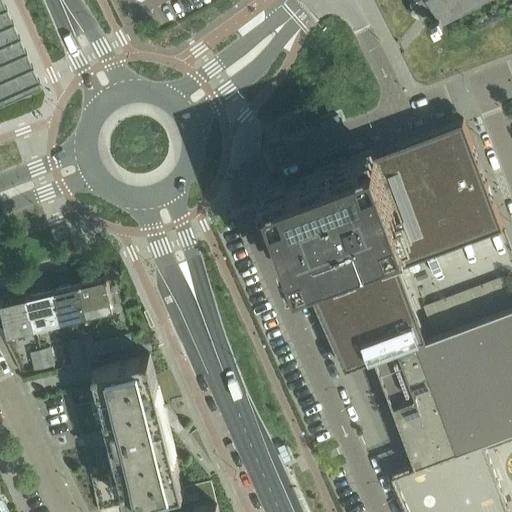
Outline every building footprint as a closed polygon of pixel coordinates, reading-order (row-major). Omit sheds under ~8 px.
[(1,0),(0,0),(0,103),(41,85),(4,4),(1,0)] [(511,0),(413,0),(420,12),(423,11),(432,18),(434,17),(436,22),(476,0),(511,0)] [(321,130),(312,104),(276,116),(285,142),(321,130)] [(376,151),(265,192),(303,275),(311,272),(319,293),(313,296),(345,370),(376,358),(428,339),(427,337),(400,264),(506,225),(466,118),(398,143),(400,147),(377,156),(376,151)] [(107,275),(80,282),(88,314),(115,307),(107,275)] [(511,293),(505,275),(424,305),(435,334),(511,304),(511,293)] [(88,314),(80,282),(54,288),(62,320),(88,314)] [(62,320),(54,288),(28,294),(35,326),(62,320)] [(9,333),(35,326),(28,294),(2,301),(9,333)] [(376,358),(377,359),(416,464),(393,472),(411,511),(510,511),(484,441),(511,429),(511,305),(427,337),(428,339),(376,358)] [(73,364),(98,358),(92,333),(67,339),(73,364)] [(53,344),(32,350),(37,367),(58,362),(53,344)] [(99,385),(71,391),(70,392),(100,511),(101,510),(128,503),(129,504),(134,502),(136,511),(219,511),(218,503),(217,503),(212,481),(184,488),(151,354),(95,368),(96,372),(99,385)] [(0,511),(8,511),(0,495),(0,511)]
